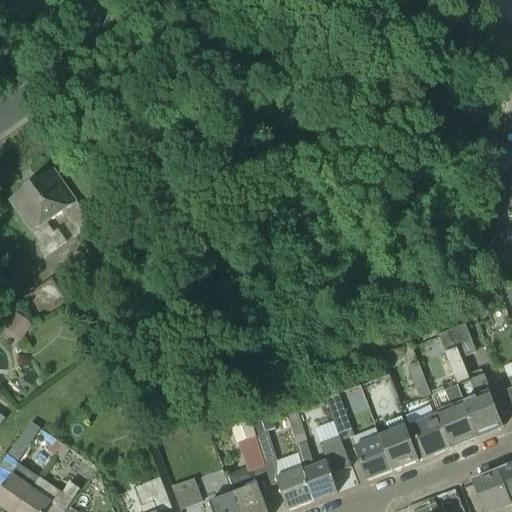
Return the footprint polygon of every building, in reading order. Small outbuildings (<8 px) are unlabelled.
[(511,180),(508,218),(511,217),(511,150),(503,150),(502,177),(511,177),(511,180)] [(73,239),(95,223),(87,212),(83,214),(56,174),(34,190),(54,219),(62,214),(68,224),(64,226),(73,239)] [(47,224),(54,219),(34,190),(12,205),(39,245),(35,247),(43,259),(67,243),(58,230),(54,233),(47,224)] [(66,301),(52,280),(18,304),(35,321),(66,301)] [(16,315),(6,330),(18,340),(29,325),(16,315)] [(454,379),(478,439),(503,429),(483,377),(470,382),(458,351),(466,348),(458,327),(447,331),(447,333),(438,337),(453,379),(454,379)] [(416,391),(427,387),(418,364),(407,368),(416,391)] [(451,449),(478,439),(454,379),(453,379),(442,384),(452,410),(438,416),(451,449)] [(337,395),(326,400),(333,419),(344,415),(337,395)] [(438,416),(431,397),(419,401),(400,409),(422,461),(451,449),(438,416)] [(350,469),(340,443),(338,438),(320,445),(326,463),(313,467),(307,444),(298,412),(286,415),(298,455),(303,470),(304,470),(314,503),(337,494),(331,476),(350,469)] [(344,415),(333,419),(339,438),(338,438),(340,443),(353,438),(344,415)] [(379,439),(392,473),(418,463),(405,428),(402,419),(387,424),(390,434),(379,439)] [(255,437),(264,434),(260,421),(250,420),(255,437)] [(22,436),(8,455),(7,456),(17,465),(32,443),(41,429),(32,422),(22,436)] [(264,434),(255,437),(258,446),(271,442),(268,433),(264,434)] [(258,446),(255,437),(243,442),(253,472),(265,467),(258,446)] [(368,482),(392,473),(379,439),(355,448),(368,482)] [(48,453),(55,457),(64,445),(57,441),(48,453)] [(277,463),(271,442),(258,446),(265,467),(277,463)] [(64,445),(55,457),(62,462),(71,450),(64,445)] [(211,511),(239,511),(233,495),(214,445),(203,450),(215,481),(220,484),(225,498),(209,504),(211,511)] [(287,511),(289,511),(314,503),(304,470),(303,470),(298,455),(277,463),(278,479),(275,480),(287,511)] [(19,466),(0,493),(0,508),(5,511),(17,511),(39,480),(19,466)] [(511,468),(498,474),(511,504),(511,503),(511,468)] [(504,511),(511,511),(511,505),(511,504),(498,474),(472,484),(482,511),(499,511),(505,510),(505,511),(504,511)] [(40,478),(39,480),(17,511),(46,511),(51,505),(61,511),(66,511),(76,498),(80,491),(70,484),(63,495),(40,478)] [(142,511),(166,511),(172,510),(161,480),(136,489),(143,507),(141,508),(142,511)] [(172,488),(179,509),(191,504),(184,484),(172,488)] [(267,511),(257,485),(233,495),(239,511),(267,511)]
